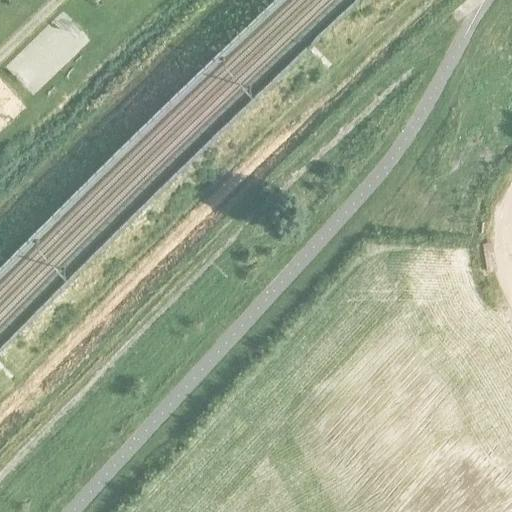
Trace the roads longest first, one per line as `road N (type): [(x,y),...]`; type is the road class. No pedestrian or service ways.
road 1 (residential): [(55,511),(394,169),(511,115)]
road 2 (track): [(221,0),(0,215)]
road 3 (residential): [(407,485),(388,449),(511,383)]
